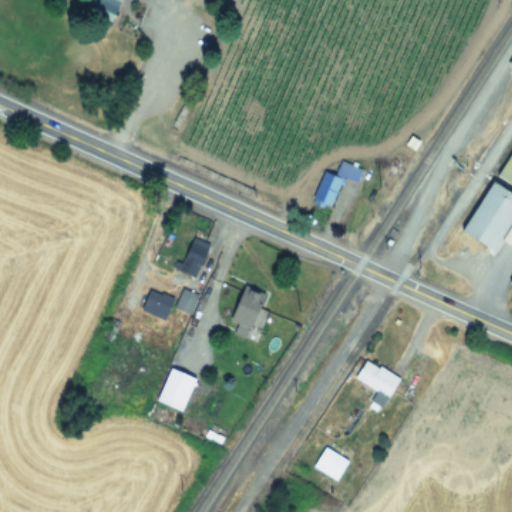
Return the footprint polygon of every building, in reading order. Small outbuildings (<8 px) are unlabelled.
[(511,289),(511,150),(494,182),(488,178),(458,232),(492,252),(498,241),(511,249),(511,272),(505,285),(511,289)] [(359,170),(336,160),(317,202),(328,207),(341,177),(354,183),(359,170)] [(207,246),(191,237),(180,257),(187,261),(181,272),(190,277),(207,246)] [(260,295),(239,287),(225,319),(235,324),(231,333),(242,338),(260,295)] [(162,319),(170,299),(146,288),(137,309),(162,319)] [(185,313),(194,300),(182,292),(173,305),(185,313)] [(396,376),(362,358),(351,378),(373,389),(367,401),(380,407),(396,376)] [(192,378),(168,367),(153,399),(177,411),(192,378)] [(333,480),(345,460),(322,446),(310,466),(333,480)]
